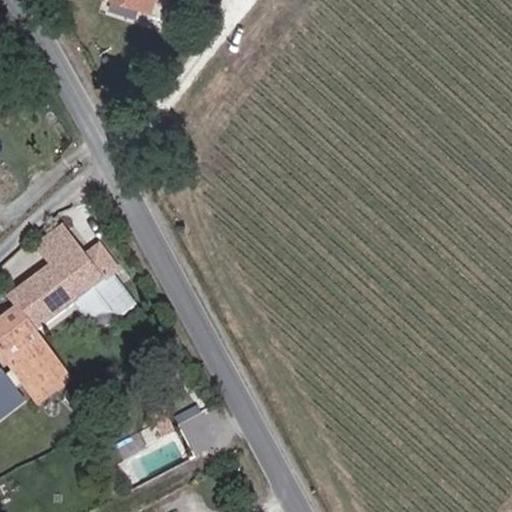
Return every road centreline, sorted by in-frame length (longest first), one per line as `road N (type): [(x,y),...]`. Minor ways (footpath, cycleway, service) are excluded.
road 1 (unclassified): [(296,511),(15,0)]
road 2 (unknown): [(283,0),(130,204)]
